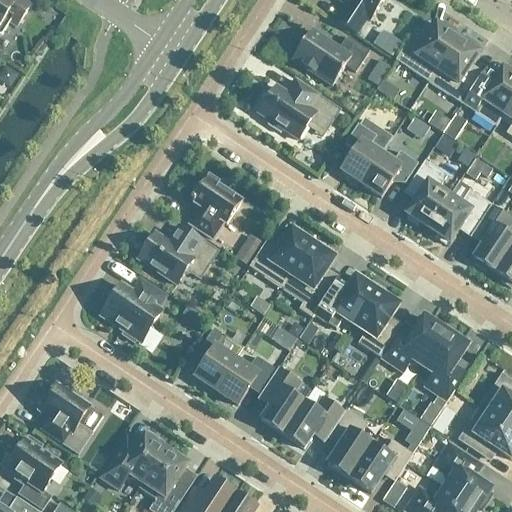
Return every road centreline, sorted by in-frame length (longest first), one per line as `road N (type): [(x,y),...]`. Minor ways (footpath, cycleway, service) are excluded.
road 1 (residential): [(511,329),(190,116)]
road 2 (residential): [(332,511),(51,324)]
road 3 (tertiary): [(0,256),(55,175),(166,49)]
road 4 (residential): [(51,324),(190,116)]
road 5 (residential): [(190,116),(266,0)]
